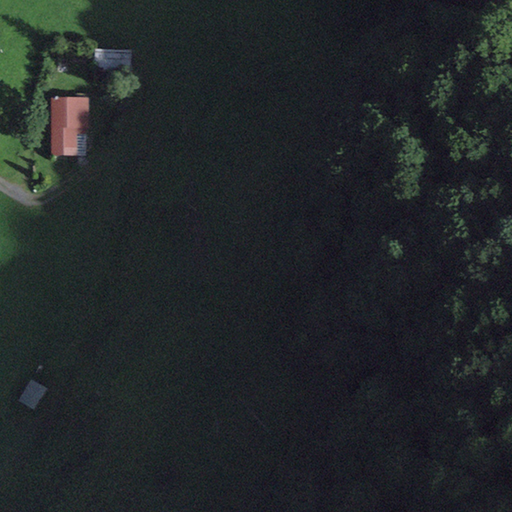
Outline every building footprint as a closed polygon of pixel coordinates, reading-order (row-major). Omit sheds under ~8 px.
[(132,52),(100,52),(99,76),(114,76),(114,68),(132,68),(132,52)] [(96,99),(60,99),(60,154),(82,154),(82,134),(96,134),(96,99)] [(42,152),(24,151),(23,175),(41,176),(42,152)] [(23,326),(10,316),(0,329),(0,332),(11,341),(23,326)] [(24,405),(40,412),(50,391),(34,384),(24,405)]
